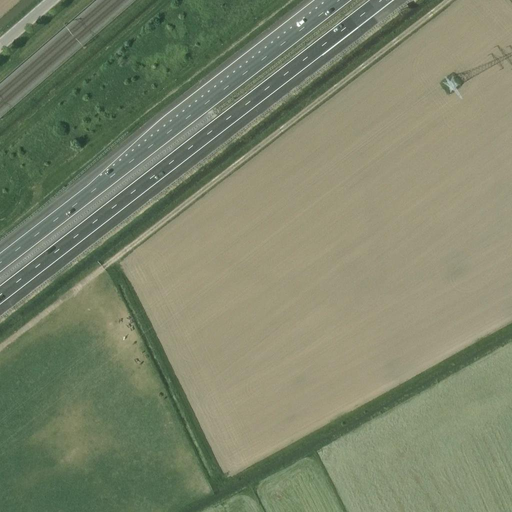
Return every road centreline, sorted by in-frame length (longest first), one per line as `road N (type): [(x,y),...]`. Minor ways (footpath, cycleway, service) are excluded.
road 1 (track): [(447,0),(0,344)]
road 2 (motorway): [(0,295),(382,0)]
road 3 (motorway): [(340,0),(0,263)]
